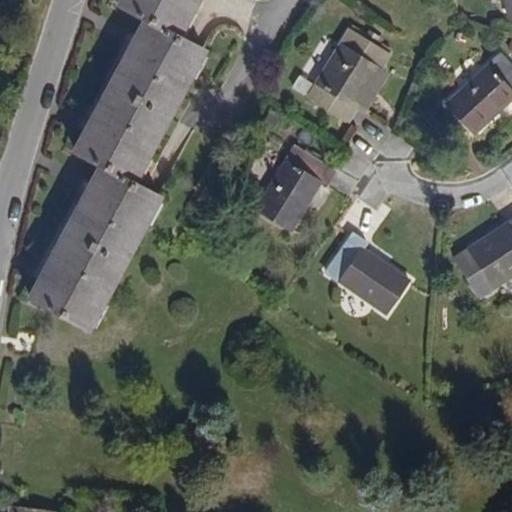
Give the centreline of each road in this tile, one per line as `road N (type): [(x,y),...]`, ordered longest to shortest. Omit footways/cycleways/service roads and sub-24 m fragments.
road 1 (residential): [(0,210),(68,0)]
road 2 (residential): [(374,179),(471,192),(511,174)]
